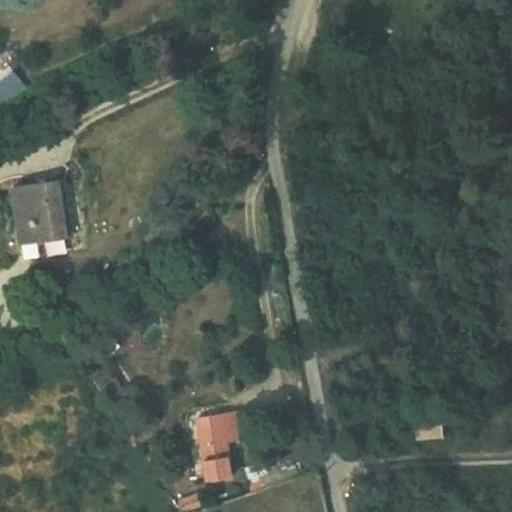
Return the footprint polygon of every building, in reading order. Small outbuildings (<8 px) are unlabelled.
[(13,71),(0,78),(0,105),(24,93),(13,71)] [(16,243),(65,236),(60,181),(10,186),(16,243)] [(240,408),(201,417),(213,476),(233,470),(226,438),(245,433),(240,408)] [(443,437),(443,419),(417,419),(417,436),(443,437)] [(281,482),(295,477),(289,457),(276,460),(281,482)]
